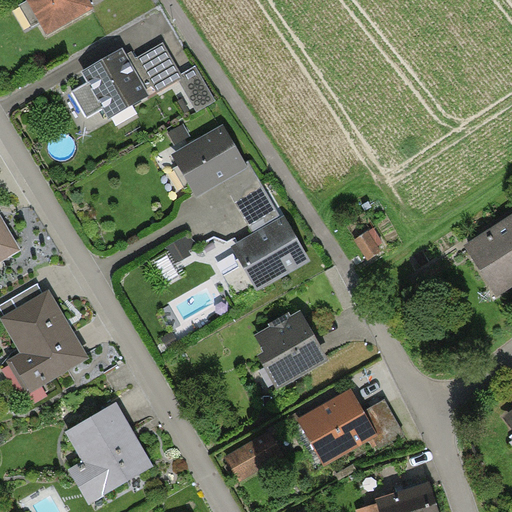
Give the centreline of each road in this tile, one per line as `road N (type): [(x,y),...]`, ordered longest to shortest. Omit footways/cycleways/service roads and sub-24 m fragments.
road 1 (residential): [(0,129),(227,511)]
road 2 (residential): [(347,278),(433,411)]
